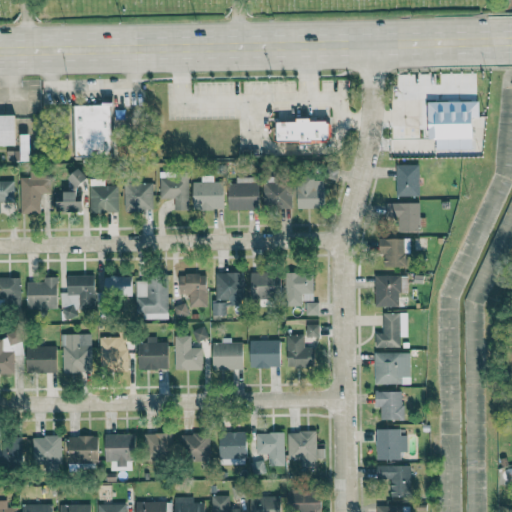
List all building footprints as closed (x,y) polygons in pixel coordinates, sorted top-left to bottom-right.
[(73,105),(74,158),(111,156),(110,104),(73,105)] [(435,150),(473,149),(472,108),(434,109),(435,150)] [(0,115),(0,145),(15,146),(14,115),(0,115)] [(276,142),(329,141),(328,120),(276,121),(276,142)] [(395,196),(418,195),(418,164),(394,164),(395,196)] [(159,198),(173,198),(174,209),(188,209),(187,170),(159,171),(159,198)] [(50,193),(51,171),(29,171),(29,177),(20,177),(19,212),(39,213),(39,192),(50,193)] [(193,209),(223,208),(223,181),(213,181),(213,174),(200,174),(201,181),(192,181),(193,209)] [(297,208),(322,208),(323,179),(313,179),(313,174),(298,174),(297,208)] [(236,182),(227,182),(228,209),(259,209),(258,176),(236,176),(236,182)] [(88,178),(89,212),(118,211),(117,184),(104,185),(104,178),(88,178)] [(13,180),(0,180),(0,201),(13,201),(13,180)] [(291,207),(290,181),(262,182),(263,208),(291,207)] [(152,209),(151,182),(123,182),(124,209),(152,209)] [(55,211),(82,210),(82,199),(76,199),(76,190),(55,191),(55,211)] [(418,202),(385,203),(386,216),(397,216),(398,231),(419,230),(418,202)] [(407,266),(407,251),(406,251),(406,238),(378,238),(378,253),(383,253),(383,266),(407,266)] [(463,300),(465,511),(484,511),(482,307),(485,301),(485,291),(480,289),(485,277),(486,271),(486,262),(479,263),(463,300)] [(213,315),(225,315),(225,301),(243,301),(243,272),(214,271),(213,315)] [(250,271),(250,295),(280,295),(280,272),(250,271)] [(301,305),(302,300),(312,300),(313,272),(285,271),(284,305),(301,305)] [(66,275),(66,292),(60,292),(61,317),(77,317),(76,304),(94,303),(93,274),(66,275)] [(206,306),(205,274),(178,274),(179,294),(188,293),(189,306),(206,306)] [(406,274),(374,275),(374,306),(397,306),(397,292),(406,292),(406,274)] [(132,276),(104,275),(104,295),(131,296),(132,276)] [(20,277),(0,276),(0,300),(12,300),(12,306),(20,306),(20,277)] [(56,276),(43,277),(43,281),(26,282),(27,308),(57,307),(56,276)] [(135,279),(136,312),(142,312),(142,319),(167,318),(166,278),(135,279)] [(318,301),(306,301),(306,314),(318,314),(318,301)] [(187,313),(185,303),(173,305),(175,315),(187,313)] [(374,347),(399,347),(399,337),(406,336),(406,312),(382,312),(382,333),(374,333),(374,347)] [(305,336),(318,337),(318,324),(306,323),(305,336)] [(0,372),(14,373),(13,354),(21,354),(21,331),(4,331),(4,338),(0,338),(0,372)] [(61,334),(62,372),(90,372),(90,333),(61,334)] [(286,366),(312,367),(312,348),(303,348),(304,335),(286,334),(286,366)] [(201,369),(201,347),(190,347),(190,335),(173,335),(173,369),(201,369)] [(98,336),(99,370),(127,370),(126,336),(98,336)] [(167,341),(155,341),(155,336),(146,336),(145,342),(137,342),(137,368),(167,369),(167,341)] [(249,367),(280,366),(280,339),(249,340),(249,367)] [(212,369),(242,368),(242,342),(212,342),(212,369)] [(26,372),(56,372),(56,345),(26,346),(26,372)] [(409,352),(373,352),(374,384),(409,384),(409,352)] [(402,391),(374,391),(375,407),(380,407),(380,419),(402,419),(402,391)] [(400,428),(375,429),(375,459),(400,459),(400,451),(407,451),(406,435),(400,435),(400,428)] [(300,459),(301,466),(315,466),(315,457),(323,457),(323,448),(316,448),(316,430),(287,431),(288,459),(300,459)] [(219,457),(246,456),(245,431),(218,432),(219,457)] [(143,432),(143,458),(172,458),(172,433),(143,432)] [(209,455),(209,432),(181,433),(182,456),(209,455)] [(283,432),(255,432),(255,453),(267,453),(267,465),(284,465),(283,432)] [(134,433),(103,434),(104,460),(109,460),(110,470),(131,470),(130,460),(134,460),(134,433)] [(97,462),(96,435),(66,436),(67,463),(97,462)] [(32,436),(32,462),(60,462),(61,436),(32,436)] [(17,443),(1,443),(0,465),(17,465),(17,443)] [(410,464),(376,465),(376,479),(390,478),(390,497),(411,496),(410,464)] [(287,491),(287,511),(315,511),(316,507),(322,507),(321,490),(287,491)] [(229,495),(211,495),(211,511),(234,511),(235,508),(229,508),(229,495)] [(249,496),(249,511),(280,511),(280,495),(249,496)] [(173,511),(204,511),(204,502),(192,502),(192,496),(174,496),(173,511)] [(165,511),(165,500),(135,501),(135,511),(165,511)] [(0,511),(16,511),(17,506),(6,506),(6,502),(0,502),(0,511)] [(21,504),(21,511),(52,511),(52,503),(21,504)] [(59,511),(89,511),(89,503),(59,504),(59,511)] [(96,504),(96,511),(124,511),(125,503),(96,504)]
